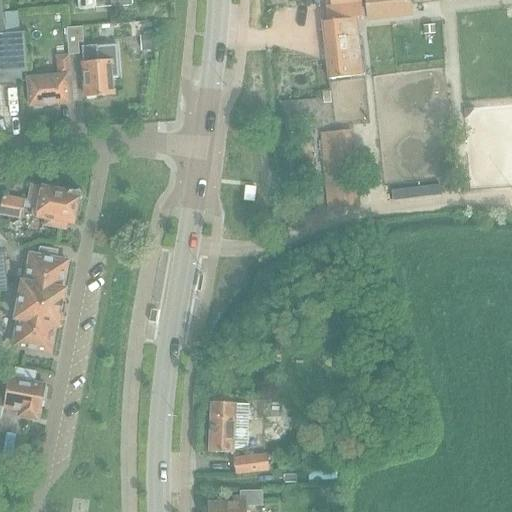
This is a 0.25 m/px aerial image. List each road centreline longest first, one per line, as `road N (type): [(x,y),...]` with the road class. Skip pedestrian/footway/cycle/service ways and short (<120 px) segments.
road 1 (residential): [(36,511),(103,141)]
road 2 (tertiary): [(159,511),(160,419),(201,148)]
road 3 (tertiary): [(201,148),(218,0)]
